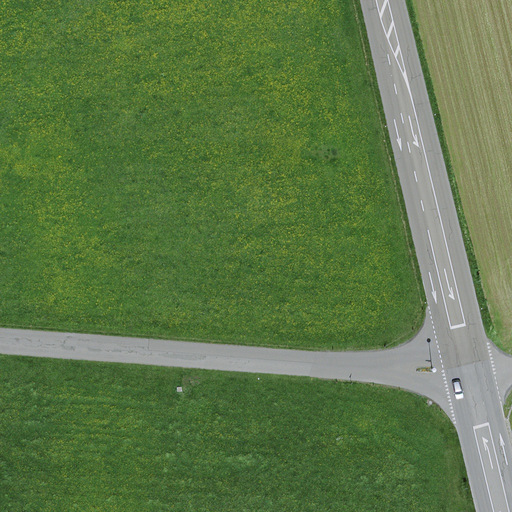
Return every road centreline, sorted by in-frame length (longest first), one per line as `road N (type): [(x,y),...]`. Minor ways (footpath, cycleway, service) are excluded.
road 1 (unclassified): [(472,380),(0,344)]
road 2 (primary): [(472,380),(381,0)]
road 3 (primary): [(502,511),(472,380)]
